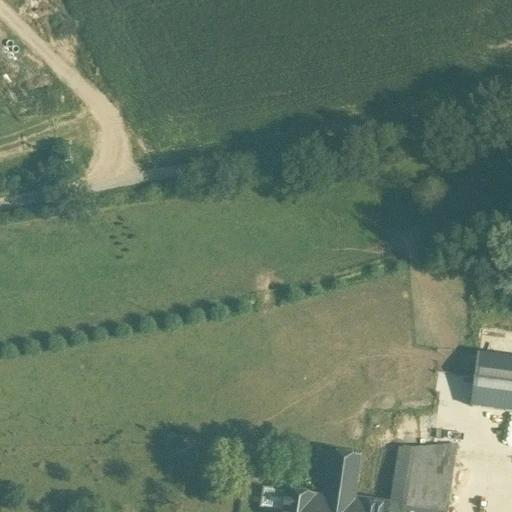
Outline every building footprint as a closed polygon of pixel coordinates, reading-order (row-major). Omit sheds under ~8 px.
[(463,406),(511,411),(511,357),(469,352),(463,406)] [(399,452),(391,507),(424,511),(447,511),(457,447),(399,452)] [(331,455),(325,499),(338,500),(352,502),(358,459),(331,455)] [(325,499),(285,493),(282,511),(335,511),(338,500),(325,499)] [(352,502),(338,500),(335,511),(390,511),(391,508),(352,502)]
